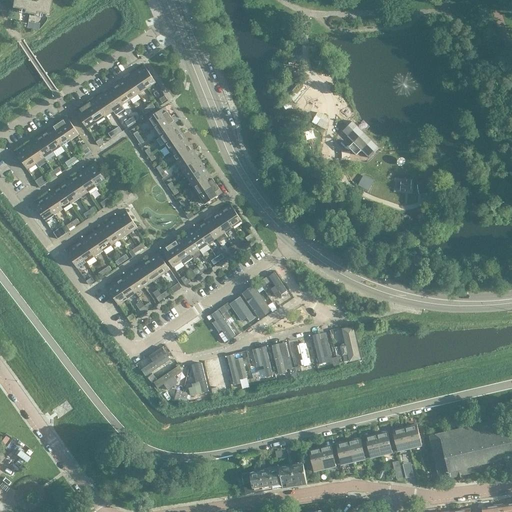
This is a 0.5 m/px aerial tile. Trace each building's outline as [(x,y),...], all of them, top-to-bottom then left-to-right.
[(48,15),(51,0),(13,0),(12,8),(24,11),(24,13),(35,15),(36,13),(48,15)] [(156,83),(146,68),(145,66),(136,72),(147,89),(156,83)] [(147,89),(136,72),(127,77),(129,79),(139,95),(147,89)] [(139,95),(129,79),(127,77),(119,83),(130,100),(139,95)] [(130,100),(119,83),(110,89),(112,91),(122,106),(130,100)] [(122,106),(112,91),(110,89),(102,95),(113,112),(122,106)] [(113,112),(102,95),(93,100),(95,102),(105,117),(113,112)] [(105,117),(95,102),(93,100),(85,106),(96,123),(105,117)] [(314,110),(304,104),(301,110),(311,116),(314,110)] [(96,123),(85,106),(76,112),(88,129),(96,123)] [(154,128),(171,117),(168,111),(165,108),(148,119),(154,128)] [(160,136),(175,126),(177,125),(171,117),(154,128),(160,136)] [(79,135),(69,120),(68,118),(59,124),(70,141),(79,135)] [(70,141),(59,124),(50,129),(52,131),(62,146),(70,141)] [(353,124),(344,134),(354,145),(350,150),(357,158),(362,153),(370,161),(380,150),(353,124)] [(165,145),(182,133),(177,125),(175,126),(160,136),(165,145)] [(62,146),(52,131),(50,129),(42,135),(53,152),(62,146)] [(171,153),(186,143),(188,142),(182,133),(165,145),(171,153)] [(53,152),(42,135),(33,141),(35,143),(45,158),(53,152)] [(45,158),(35,143),(33,141),(25,146),(36,164),(45,158)] [(177,162),(194,150),(188,142),(186,143),(171,153),(177,162)] [(36,164),(25,146),(16,152),(28,170),(36,164)] [(182,170),(197,160),(199,159),(194,150),(177,162),(182,170)] [(350,165),(342,154),(335,159),(342,170),(350,165)] [(188,179),(205,167),(199,159),(197,160),(182,170),(188,179)] [(106,180),(95,163),(86,169),(87,171),(97,187),(106,180)] [(194,187),(209,177),(211,176),(205,167),(188,179),(194,187)] [(97,187),(87,171),(86,169),(77,175),(89,192),(97,187)] [(49,182),(44,175),(35,181),(40,188),(49,182)] [(89,192),(77,175),(69,181),(70,183),(80,198),(89,192)] [(199,196),(217,184),(211,176),(209,177),(194,187),(199,196)] [(80,198),(70,183),(69,181),(60,187),(72,204),(80,198)] [(431,191),(430,183),(418,185),(419,193),(431,191)] [(205,205),(223,193),(217,184),(199,196),(205,205)] [(72,204),(60,187),(52,192),(53,194),(63,209),(72,204)] [(63,209),(53,194),(52,192),(43,198),(55,215),(63,209)] [(55,215),(43,198),(34,204),(46,221),(55,215)] [(242,221),(232,206),(231,204),(222,210),(233,227),(242,221)] [(233,227),(222,210),(213,216),(215,218),(225,233),(233,227)] [(138,228),(126,211),(117,217),(119,219),(129,234),(138,228)] [(225,233),(215,218),(213,216),(205,222),(216,239),(225,233)] [(129,234),(119,219),(117,217),(109,222),(120,240),(129,234)] [(120,240),(109,222),(101,228),(102,230),(112,245),(120,240)] [(216,239),(205,222),(196,227),(198,229),(208,245),(216,239)] [(67,234),(62,227),(54,233),(58,239),(67,234)] [(208,245),(198,229),(196,227),(188,233),(200,250),(208,245)] [(112,245),(102,230),(101,228),(92,234),(104,251),(112,245)] [(200,250),(188,233),(180,239),(181,241),(191,256),(200,250)] [(104,251),(92,234),(84,240),(85,242),(95,257),(104,251)] [(191,256),(181,241),(180,239),(171,244),(183,262),(191,256)] [(95,257),(85,242),(84,240),(75,245),(87,262),(95,257)] [(242,248),(239,243),(234,246),(236,250),(237,251),(242,248)] [(183,262),(171,244),(162,251),(174,268),(183,262)] [(87,262),(75,245),(66,251),(78,268),(87,262)] [(170,270),(160,255),(159,253),(150,259),(162,276),(170,270)] [(162,276),(150,259),(141,265),(143,267),(153,282),(162,276)] [(153,282),(143,267),(141,265),(133,270),(145,287),(153,282)] [(202,273),(208,269),(205,265),(200,269),(199,267),(193,271),(198,278),(203,274),(202,273)] [(145,287),(133,270),(125,276),(126,278),(136,293),(145,287)] [(287,291),(275,273),(269,277),(275,286),(271,289),(278,298),(282,295),(287,291)] [(191,282),(186,275),(181,279),(186,286),(191,282)] [(136,293),(126,278),(125,276),(116,282),(128,299),(136,293)] [(128,299),(116,282),(107,288),(119,305),(128,299)] [(174,294),(183,288),(179,283),(171,288),(174,294)] [(259,319),(271,311),(254,286),(242,294),(259,319)] [(240,297),(230,304),(242,322),(247,318),(250,322),(255,318),(240,297)] [(229,341),(236,336),(218,310),(211,315),(216,321),(212,323),(219,333),(222,331),(229,341)] [(354,326),(342,329),(345,345),(340,347),(342,356),(348,355),(349,362),(361,360),(354,326)] [(319,334),(313,336),(320,365),(326,363),(327,366),(333,364),(327,339),(321,340),(319,334)] [(279,344),(272,346),(279,375),(286,373),(286,370),(293,368),(290,357),(283,358),(279,344)] [(146,377),(171,360),(162,347),(149,356),(153,362),(141,370),(146,377)] [(266,347),(252,350),(257,368),(263,366),(266,378),(273,376),(266,347)] [(234,355),(227,357),(234,386),(241,384),(242,390),(250,388),(243,358),(235,360),(234,355)] [(209,392),(202,363),(191,365),(196,384),(192,385),(193,387),(189,388),(191,396),(209,392)] [(182,372),(178,366),(154,383),(158,389),(163,385),(168,391),(179,384),(174,377),(182,372)] [(261,382),(258,372),(252,374),(253,378),(255,384),(261,382)] [(156,378),(153,374),(148,378),(152,382),(156,378)] [(182,397),(183,391),(178,390),(175,400),(180,402),(182,397)] [(511,439),(506,419),(500,420),(500,419),(497,418),(495,418),(493,421),(493,422),(430,436),(440,480),(457,476),(458,481),(464,479),(463,475),(504,465),(505,470),(511,468),(510,464),(511,463),(511,439)] [(422,446),(419,431),(417,425),(405,428),(410,449),(421,446),(422,446)] [(410,449),(405,428),(393,431),(394,433),(398,449),(398,452),(410,449)] [(398,449),(394,433),(388,434),(388,432),(377,434),(382,455),(393,453),(392,451),(398,449)] [(382,455),(377,434),(366,437),(367,439),(361,440),(365,457),(371,456),(371,458),(382,455)] [(365,457),(361,440),(361,438),(349,441),(354,462),(366,459),(365,457)] [(354,462),(349,441),(337,444),(337,446),(341,463),(342,465),(354,462)] [(341,463),(337,446),(332,447),(331,445),(321,448),(326,469),(336,466),(336,464),(341,463)] [(326,469),(321,448),(310,451),(310,452),(304,454),(308,471),(314,469),(315,472),(326,469)] [(307,484),(304,465),(304,464),(243,474),(244,484),(245,484),(246,493),(283,488),(284,488),(286,487),(286,488),(287,488),(287,487),(303,485),(304,485),(306,484),(307,484)] [(511,511),(511,503),(503,505),(503,511),(511,511)]
